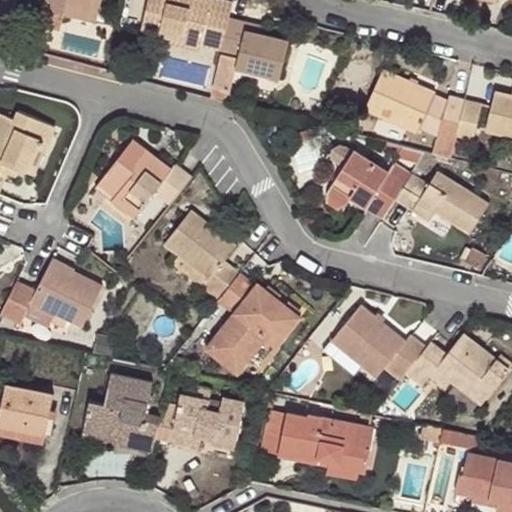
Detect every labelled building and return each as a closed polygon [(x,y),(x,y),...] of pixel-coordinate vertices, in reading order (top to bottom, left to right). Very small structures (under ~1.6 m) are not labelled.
[(84,20),(88,0),(43,0),(41,8),(84,20)] [(97,0),(88,0),(84,20),(92,22),(97,0)] [(228,15),(232,1),(227,0),(206,0),(145,0),(138,29),(219,51),(228,15)] [(228,15),(219,51),(238,56),(235,65),(277,75),(287,38),(260,31),(245,27),(246,20),(228,15)] [(245,27),(260,31),(262,24),(246,20),(245,27)] [(440,131),(448,97),(432,92),(433,90),(381,67),(363,106),(414,130),(418,121),(440,131)] [(511,92),(495,88),(485,128),(511,135),(511,92)] [(448,97),(440,131),(454,134),(463,97),(449,93),(448,97)] [(481,101),(463,97),(454,134),(472,139),(481,101)] [(0,168),(5,171),(13,175),(17,167),(24,169),(38,136),(47,139),(55,123),(17,106),(13,114),(0,107),(0,168)] [(449,157),(454,134),(440,131),(434,154),(449,157)] [(32,172),(47,139),(38,136),(24,169),(32,172)] [(153,190),(169,201),(190,174),(173,160),(169,165),(165,170),(145,155),(150,150),(132,136),(104,173),(120,185),(113,193),(110,197),(133,215),(153,190)] [(395,197),(410,172),(392,161),(386,170),(351,148),(350,149),(344,145),(337,143),(330,146),(330,154),(334,160),(340,164),(328,183),(349,198),(381,219),(395,197)] [(165,170),(169,165),(150,150),(145,155),(165,170)] [(428,179),(412,169),(410,172),(395,197),(411,207),(416,200),(432,212),(434,208),(469,230),(489,200),(437,166),(428,179)] [(97,180),(113,193),(120,185),(104,173),(97,180)] [(349,198),(328,183),(323,190),(345,204),(349,198)] [(429,217),(432,212),(416,200),(411,207),(429,217)] [(200,283),(217,297),(239,269),(223,257),(236,241),(189,204),(163,239),(207,274),(200,283)] [(511,260),(511,233),(502,256),(511,260)] [(52,256),(49,264),(71,274),(73,271),(75,267),(52,256)] [(36,288),(15,279),(0,309),(0,310),(22,321),(26,313),(30,304),(56,316),(58,311),(84,324),(103,285),(73,271),(71,274),(49,264),(36,288)] [(239,269),(217,297),(233,310),(205,345),(237,371),(265,335),(276,343),(300,313),(264,284),(260,290),(252,283),(253,281),(239,269)] [(260,290),(264,284),(256,278),(253,281),(252,283),(260,290)] [(30,304),(26,313),(51,325),(56,316),(30,304)] [(403,374),(425,347),(408,334),(402,340),(360,305),(330,340),(375,375),(383,365),(400,378),(403,374)] [(445,353),(430,341),(425,347),(403,374),(418,387),(427,377),(434,368),(450,380),(480,404),(507,372),(461,333),(445,353)] [(68,335),(66,346),(85,350),(87,350),(88,340),(68,335)] [(87,350),(105,354),(107,344),(88,340),(87,350)] [(443,389),(450,380),(434,368),(427,377),(443,389)] [(134,447),(151,451),(154,438),(159,412),(145,409),(151,380),(111,372),(104,402),(89,399),(84,421),(122,428),(120,437),(136,440),(134,447)] [(53,393),(6,383),(0,407),(0,424),(44,433),(53,393)] [(178,403),(162,401),(159,412),(154,438),(200,447),(202,438),(212,441),(210,454),(231,457),(244,399),(222,394),(219,407),(209,405),(210,398),(181,392),(178,403)] [(306,416),(271,408),(261,450),(318,462),(319,457),(328,459),(327,464),(358,471),(365,472),(374,427),(307,413),(306,416)] [(81,434),(134,447),(136,440),(120,437),(122,428),(84,421),(81,434)] [(440,443),(443,427),(420,422),(416,438),(440,443)] [(447,426),(444,438),(476,446),(479,434),(447,426)] [(454,491),(472,495),(497,501),(496,508),(496,511),(502,511),(511,511),(511,459),(467,451),(463,471),(459,471),(454,491)] [(358,471),(327,464),(325,473),(356,479),(358,471)] [(497,501),(472,495),(470,502),(496,508),(497,501)]
